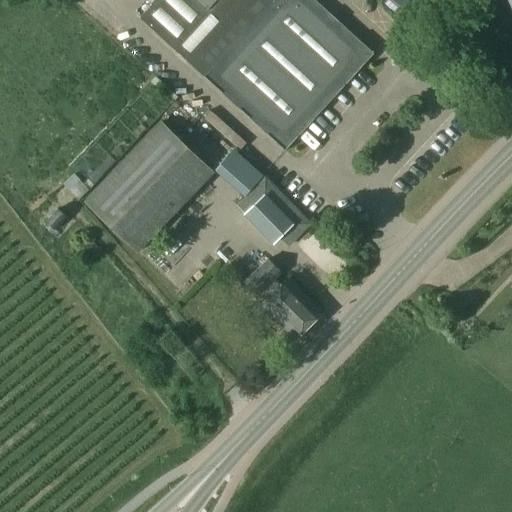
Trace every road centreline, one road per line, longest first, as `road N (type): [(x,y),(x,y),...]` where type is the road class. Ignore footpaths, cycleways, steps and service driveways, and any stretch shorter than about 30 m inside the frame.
road 1 (secondary): [(173,511),(511,156)]
road 2 (unknown): [(87,0),(263,157),(281,165),(297,159)]
road 3 (unknown): [(366,210),(328,169),(402,75)]
road 4 (unknown): [(402,75),(436,119),(366,210)]
road 5 (unknown): [(297,159),(379,55)]
